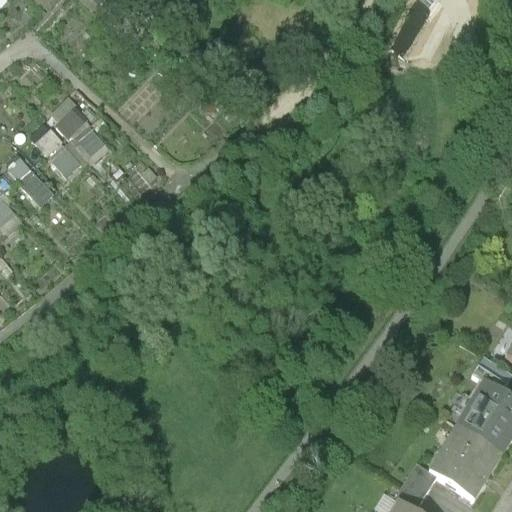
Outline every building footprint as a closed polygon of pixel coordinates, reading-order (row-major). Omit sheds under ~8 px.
[(179,45),(192,59),(205,46),(191,33),(179,45)] [(108,151),(66,100),(45,117),(48,121),(29,136),(67,183),(108,151)] [(18,157),(0,173),(0,191),(4,195),(30,171),(18,157)] [(511,380),(496,371),(485,389),(503,400),(511,385),(511,380)] [(485,389),(471,411),(511,436),(511,405),(503,400),(485,389)] [(501,461),(511,443),(511,436),(471,411),(457,433),(501,461)] [(457,433),(443,455),(487,483),(501,461),(457,433)] [(473,505),(487,483),(443,455),(429,477),(438,483),(473,505)] [(387,511),(388,511),(392,511),(396,507),(403,511),(419,511),(438,483),(429,477),(415,468),(387,511)]
